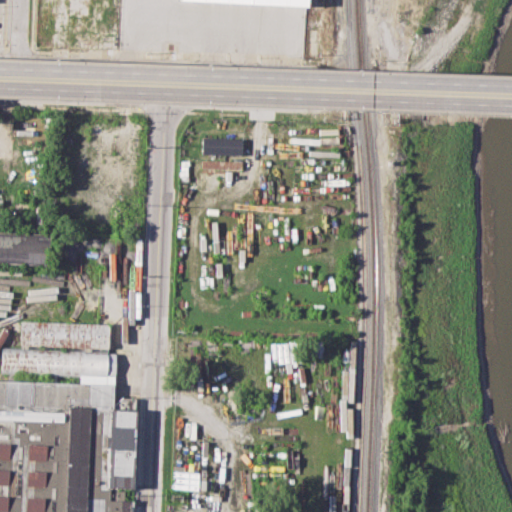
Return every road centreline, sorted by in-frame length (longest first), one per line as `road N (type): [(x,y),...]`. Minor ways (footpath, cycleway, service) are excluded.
road 1 (secondary): [(511,76),(0,61)]
road 2 (secondary): [(0,81),(511,96)]
road 3 (residential): [(167,81),(145,511)]
road 4 (residential): [(0,76),(167,81)]
